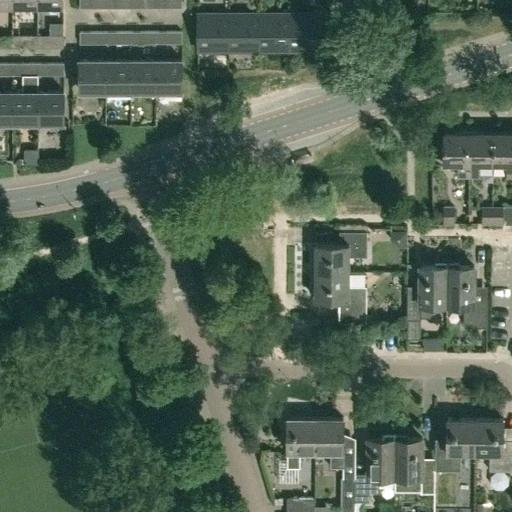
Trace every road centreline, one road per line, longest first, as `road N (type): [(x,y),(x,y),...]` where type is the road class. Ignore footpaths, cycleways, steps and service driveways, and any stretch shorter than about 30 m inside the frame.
road 1 (tertiary): [(146,172),(381,96)]
road 2 (residential): [(507,372),(281,366)]
road 3 (residential): [(205,366),(146,172)]
road 4 (residential): [(254,511),(205,366)]
road 5 (tertiary): [(146,172),(0,204)]
road 6 (residential): [(280,229),(281,366)]
road 7 (tertiary): [(381,96),(511,55)]
